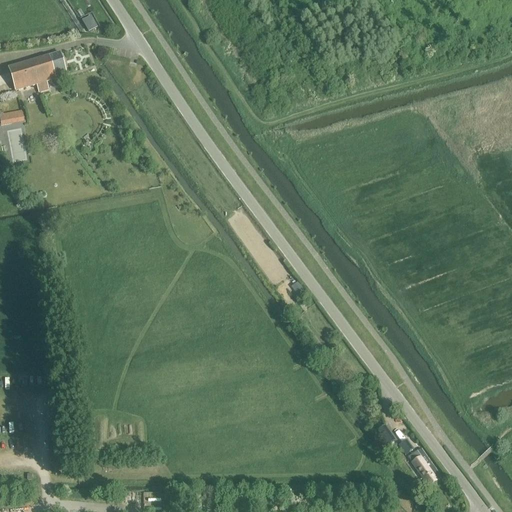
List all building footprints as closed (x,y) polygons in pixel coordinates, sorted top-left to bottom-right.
[(87,21),(91,30),(97,28),(93,19),(87,21)] [(60,54),(8,69),(11,79),(15,92),(36,86),(39,94),(48,91),(46,83),(55,80),(54,78),(66,74),(60,54)] [(69,109),(61,114),(64,119),(72,114),(69,109)] [(25,123),(23,112),(0,115),(0,119),(2,127),(25,123)] [(115,127),(151,175),(163,167),(127,118),(115,127)] [(298,283),(291,288),(299,298),(305,293),(298,283)] [(386,426),(378,432),(388,447),(397,442),(386,426)] [(407,442),(399,447),(405,456),(414,451),(407,442)] [(421,450),(408,459),(423,480),(419,483),(424,490),(428,487),(441,478),(421,450)]
